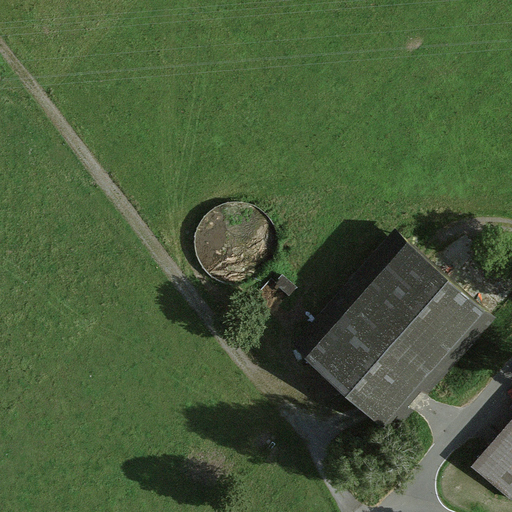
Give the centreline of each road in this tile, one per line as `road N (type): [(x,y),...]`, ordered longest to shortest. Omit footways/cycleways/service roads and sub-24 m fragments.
road 1 (track): [(178,274),(0,44)]
road 2 (unclassified): [(511,371),(403,496)]
